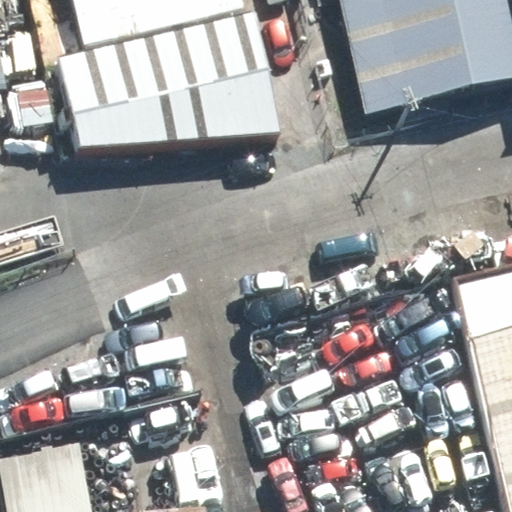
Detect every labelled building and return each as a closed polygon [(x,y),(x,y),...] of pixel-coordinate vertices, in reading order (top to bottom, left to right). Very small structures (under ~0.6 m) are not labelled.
[(239,0),(68,0),(81,55),(243,19),(239,0)] [(330,0),(358,125),(510,91),(490,0),(330,0)] [(511,0),(490,0),(511,97),(511,0)] [(272,150),(244,26),(45,70),(67,167),(272,150)] [(511,511),(511,272),(450,286),(500,511),(511,511)]
